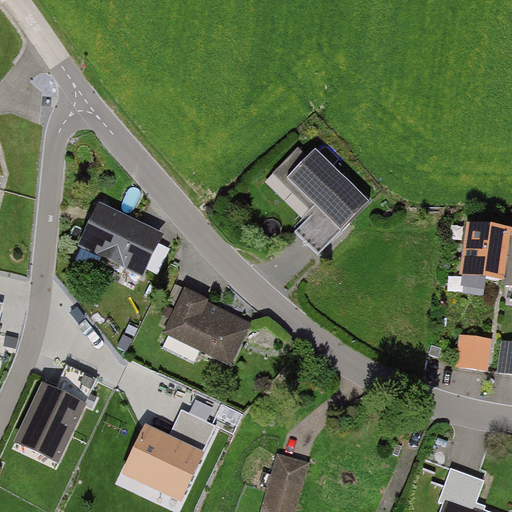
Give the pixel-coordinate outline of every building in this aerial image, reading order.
[(370,214),(315,160),(290,186),(319,215),(300,233),(326,258),(370,214)] [(164,230),(98,201),(78,246),(144,275),(164,230)] [(509,235),(464,228),(457,275),(503,282),(503,288),(511,289),(511,240),(508,240),(509,235)] [(252,326),(184,294),(162,339),(230,371),(252,326)] [(511,376),(511,346),(501,344),(498,367),(490,366),(493,343),(461,339),(457,369),(511,376)] [(45,388),(17,444),(58,464),(99,381),(68,366),(54,393),(45,388)] [(147,428),(124,475),(182,503),(217,428),(186,414),(173,440),(147,428)] [(297,511),(311,469),(280,459),(263,511),(297,511)] [(487,486),(457,475),(442,511),(483,511),(478,510),(487,486)]
